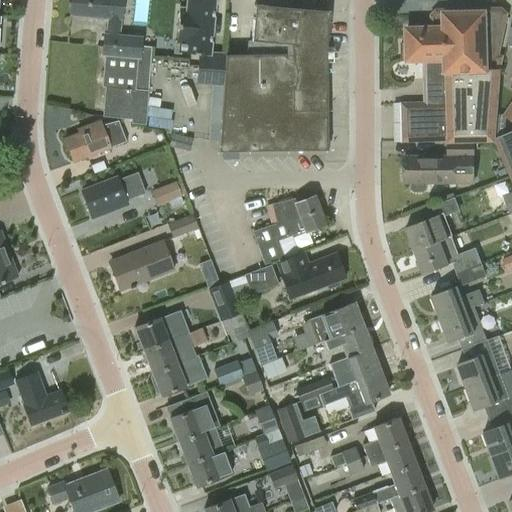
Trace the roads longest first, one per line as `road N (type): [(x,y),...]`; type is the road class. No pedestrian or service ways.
road 1 (residential): [(127,424),(27,163),(33,0)]
road 2 (residential): [(472,511),(365,229)]
road 3 (unclassified): [(365,229),(366,0)]
road 4 (residential): [(0,474),(127,424)]
